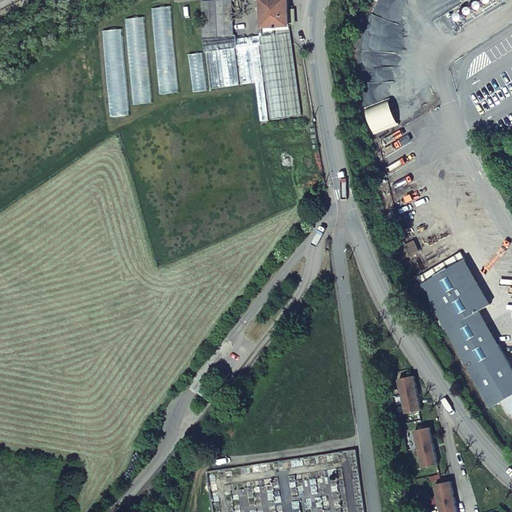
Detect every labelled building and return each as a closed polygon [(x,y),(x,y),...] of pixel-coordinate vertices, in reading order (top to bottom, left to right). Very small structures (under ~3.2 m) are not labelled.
[(220,35),(218,0),(201,0),(204,36),(220,35)] [(218,0),(220,35),(237,34),(234,0),(218,0)] [(277,35),(293,33),(289,0),(261,0),(265,37),(277,35)] [(171,6),(151,8),(159,94),(180,92),(171,6)] [(134,104),(153,102),(144,17),(126,19),(134,104)] [(122,28),(102,30),(110,116),(130,114),(122,28)] [(289,116),(305,115),(293,33),(277,35),(289,116)] [(204,36),(206,52),(222,50),(237,48),(239,48),(237,34),(220,35),(204,36)] [(272,119),(289,116),(277,35),(265,37),(259,38),(260,44),(266,81),(272,119)] [(256,82),(266,81),(260,44),(239,48),(237,48),(242,84),(256,82)] [(226,86),(242,84),(237,48),(222,50),(226,86)] [(226,86),(222,50),(206,52),(211,89),(226,86)] [(209,90),(203,52),(188,54),(193,92),(209,90)] [(261,121),(272,119),(266,81),(256,82),(261,121)] [(511,364),(480,306),(492,299),(468,256),(422,281),(490,402),(499,397),(506,411),(508,410),(511,416),(511,364)] [(420,409),(414,375),(398,378),(404,412),(420,409)] [(414,429),(421,467),(437,464),(429,426),(414,429)] [(435,483),(441,511),(458,511),(451,480),(435,483)]
